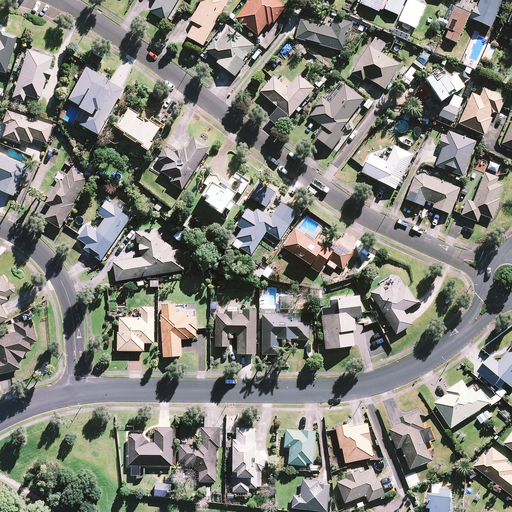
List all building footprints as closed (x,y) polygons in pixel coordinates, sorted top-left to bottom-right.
[(155,0),(156,2),(150,12),(166,21),(178,0),(155,0)] [(229,0),(200,0),(200,1),(202,3),(191,21),(195,23),(187,37),(203,46),(229,0)] [(285,7),(275,0),(249,0),(236,18),(258,35),(267,23),(271,26),(285,7)] [(383,0),(362,0),(361,4),(379,12),(383,0)] [(405,0),(389,0),(385,9),(399,15),(405,0)] [(425,6),(412,0),(408,0),(399,21),(415,28),(425,6)] [(502,0),(479,0),(471,19),(490,28),(502,0)] [(470,14),(455,7),(442,36),(457,42),(470,14)] [(352,23),(334,18),(331,28),(301,20),(296,39),(344,51),(352,23)] [(255,46),(229,28),(218,44),(214,41),(207,51),(219,60),(217,63),(235,76),(245,63),(244,62),(255,46)] [(0,71),(5,73),(14,39),(0,34),(0,71)] [(369,46),(352,73),(364,81),(366,77),(386,90),(401,65),(381,53),(386,44),(376,37),(370,46),(369,46)] [(401,48),(394,44),(390,51),(396,55),(401,48)] [(496,47),(488,44),(483,55),(492,58),(496,47)] [(464,51),(455,47),(453,53),(462,57),(464,51)] [(52,58),(27,50),(12,97),(23,101),(25,94),(38,99),(45,78),(47,79),(50,70),(48,69),(52,58)] [(429,59),(421,54),(414,64),(422,70),(429,59)] [(67,99),(77,104),(76,107),(84,112),(78,123),(99,135),(124,90),(106,81),(107,78),(85,67),(67,99)] [(450,83),(439,67),(430,73),(432,76),(426,79),(441,102),(450,96),(456,92),(462,88),(456,79),(450,83)] [(314,88),(299,75),(287,89),(274,77),(261,92),(289,117),(314,88)] [(364,100),(344,85),(331,103),(322,97),(315,106),(317,107),(310,116),(322,126),(315,136),(332,149),(344,134),(341,131),(364,100)] [(480,97),(472,94),(469,92),(454,128),(462,132),(465,126),(484,135),(494,112),(498,114),(505,98),(484,89),(480,97)] [(458,109),(445,104),(439,116),(452,122),(458,109)] [(116,130),(147,150),(150,151),(155,144),(152,142),(161,128),(129,109),(116,130)] [(52,125),(6,110),(2,123),(6,124),(2,136),(18,142),(19,138),(30,142),(32,138),(46,142),(52,125)] [(511,121),(502,144),(511,148),(511,121)] [(476,142),(449,132),(447,137),(443,136),(439,147),(442,148),(436,166),(463,176),(476,142)] [(209,148),(194,138),(186,150),(182,147),(177,154),(166,147),(158,160),(166,165),(161,172),(172,179),(170,182),(182,189),(209,148)] [(413,155),(395,146),(387,162),(370,154),(361,172),(396,189),(413,155)] [(0,189),(12,195),(24,166),(0,155),(0,189)] [(483,171),(472,166),(464,183),(472,187),(476,177),(479,178),(483,171)] [(89,179),(70,168),(61,183),(58,181),(45,203),(52,207),(45,219),(60,228),(76,202),(75,201),(89,179)] [(231,200),(238,191),(241,194),(251,182),(237,172),(227,183),(213,172),(204,183),(209,187),(204,193),(210,197),(206,201),(222,213),(227,208),(230,210),(235,204),(231,200)] [(460,189),(417,172),(408,195),(434,205),(433,207),(450,214),(460,189)] [(498,178),(485,173),(473,202),(467,200),(461,215),(478,222),(480,214),(492,219),(499,200),(497,199),(502,186),(496,183),(498,178)] [(131,217),(107,200),(98,214),(105,219),(94,234),(99,237),(91,248),(104,257),(131,217)] [(165,206),(160,201),(153,208),(159,213),(165,206)] [(257,209),(254,212),(248,208),(236,225),(243,229),(232,244),(250,256),(263,238),(275,246),(289,223),(275,213),(271,219),(257,209)] [(166,252),(162,228),(137,232),(142,258),(114,262),(117,281),(184,270),(181,249),(166,252)] [(284,247),(311,265),(310,267),(319,273),(320,271),(325,263),(334,269),(337,265),(343,269),(353,254),(338,244),(336,248),(326,241),(324,244),(314,238),(312,241),(295,229),(284,247)] [(270,272),(259,268),(256,275),(267,280),(270,272)] [(11,293),(2,275),(0,276),(0,321),(7,318),(0,305),(0,302),(6,300),(4,297),(11,293)] [(370,293),(374,298),(381,310),(376,313),(382,324),(388,320),(396,334),(412,324),(404,311),(416,303),(406,286),(402,288),(390,287),(386,290),(383,285),(370,293)] [(362,316),(360,296),(338,299),(340,314),(322,316),(326,349),(355,346),(353,330),(356,330),(354,317),(362,316)] [(176,312),(176,305),(162,305),(163,357),(182,356),(181,338),(197,338),(196,317),(188,317),(188,312),(176,312)] [(155,308),(142,307),(142,319),(119,318),(118,350),(144,351),(144,342),(153,343),(155,308)] [(256,354),(257,310),(241,309),(241,312),(226,312),(226,314),(216,314),(216,346),(229,347),(229,333),(238,333),(237,354),(256,354)] [(279,339),(282,339),(282,343),(294,343),(294,339),(308,340),(309,314),(263,313),(262,354),(278,355),(279,339)] [(35,340),(29,319),(5,325),(8,333),(0,335),(0,372),(20,368),(20,361),(24,351),(30,350),(28,343),(35,340)] [(498,363),(491,357),(478,372),(494,386),(502,378),(511,387),(511,341),(511,342),(511,344),(511,345),(511,346),(511,347),(498,363)] [(473,387),(468,390),(463,381),(448,391),(449,394),(435,403),(452,429),(490,403),(481,390),(478,392),(476,392),(473,387)] [(425,428),(418,410),(401,416),(404,423),(389,429),(396,449),(401,447),(409,469),(432,460),(420,430),(425,428)] [(492,417),(488,411),(477,418),(481,423),(492,417)] [(373,457),(367,422),(336,428),(340,448),(342,447),(345,462),(373,457)] [(130,433),(129,466),(133,466),(132,475),(141,475),(141,465),(172,466),(173,428),(156,427),(155,443),(148,443),(143,433),(130,433)] [(218,447),(219,428),(201,427),(200,445),(180,444),(179,461),(186,461),(186,466),(194,466),(199,472),(198,481),(215,482),(217,447),(218,447)] [(264,469),(265,458),(262,455),(255,455),(256,428),(236,428),(236,439),(233,439),(232,491),(248,492),(248,488),(261,488),(262,469),(264,469)] [(288,464),(305,465),(306,463),(312,464),(315,431),(285,429),(284,447),(289,447),(288,464)] [(511,464),(489,446),(474,466),(511,495),(511,464)] [(347,473),(348,476),(336,481),(345,502),(365,494),(368,501),(384,495),(373,467),(358,472),(357,469),(347,473)] [(318,483),(318,481),(302,479),(300,496),(293,495),(291,507),(326,511),(329,484),(318,483)] [(171,484),(156,483),(155,496),(170,497),(171,484)] [(450,511),(452,490),(441,489),(441,495),(428,494),(428,508),(432,509),(431,511),(450,511)]
